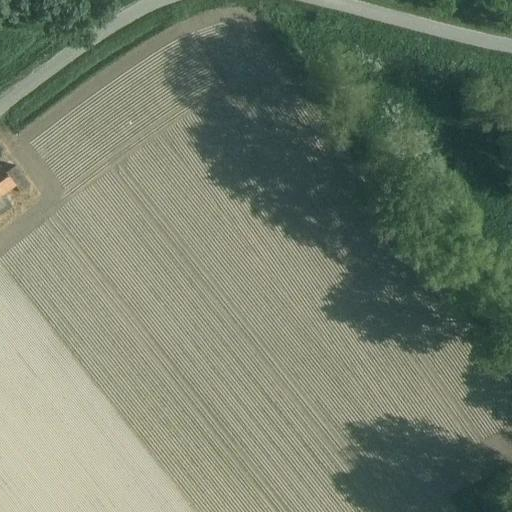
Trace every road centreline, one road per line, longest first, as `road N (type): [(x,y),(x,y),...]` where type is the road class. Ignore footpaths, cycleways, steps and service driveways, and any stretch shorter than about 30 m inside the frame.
road 1 (unclassified): [(321,0),(511,47)]
road 2 (unclassified): [(0,110),(152,0)]
